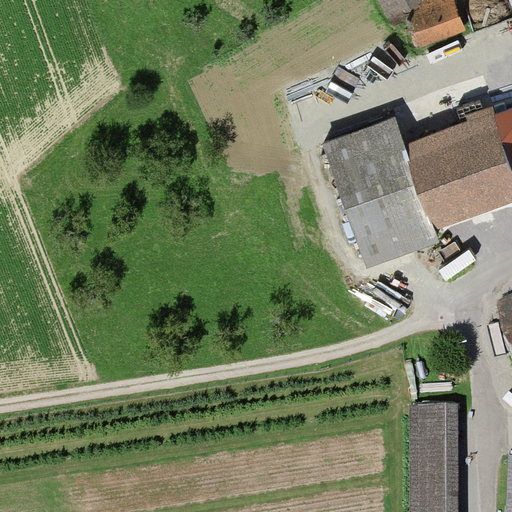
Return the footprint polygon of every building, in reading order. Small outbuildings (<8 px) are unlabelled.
[(380,0),(389,15),(404,6),(413,0),(380,0)] [(458,0),(413,0),(404,6),(417,44),(467,27),(458,0)] [(397,109),(324,133),(366,259),(442,233),(440,227),(511,202),(511,98),(497,103),(493,90),(489,92),(486,82),(398,111),(397,109)] [(511,511),(511,294),(498,301),(503,331),(511,352),(511,455),(507,456),(504,511),(511,511)] [(457,511),(458,407),(405,407),(405,511),(457,511)]
